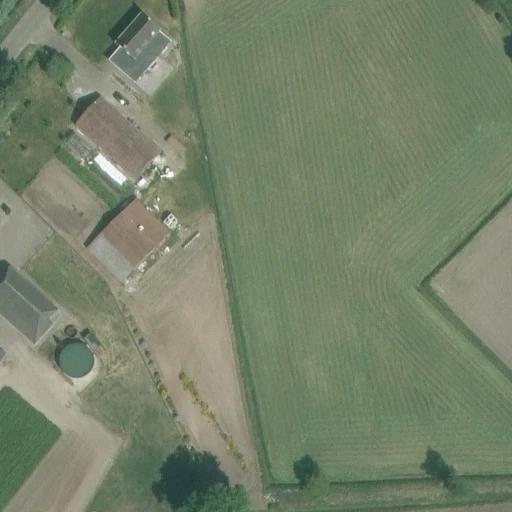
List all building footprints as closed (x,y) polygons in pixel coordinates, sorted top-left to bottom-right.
[(120,50),(114,57),(122,65),(118,70),(135,85),(172,44),(159,33),(160,33),(157,30),(142,17),(116,46),(120,50)] [(154,73),(143,87),(169,106),(179,91),(154,73)] [(135,180),(160,152),(101,99),(76,126),(135,180)] [(122,283),(170,235),(136,201),(87,249),(122,283)] [(9,270),(2,280),(0,278),(0,315),(35,345),(52,326),(49,323),(58,312),(9,270)] [(77,340),(77,372),(104,372),(104,340),(77,340)]
